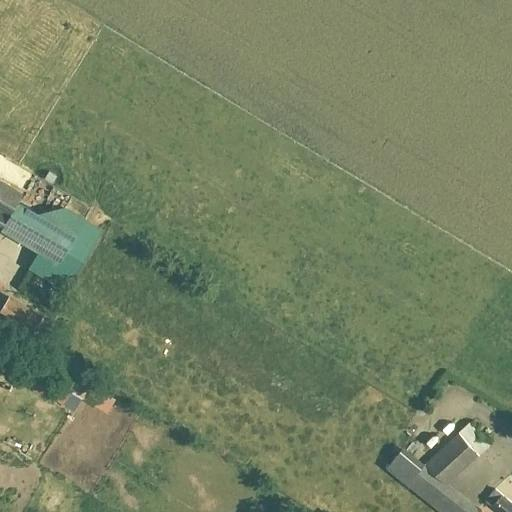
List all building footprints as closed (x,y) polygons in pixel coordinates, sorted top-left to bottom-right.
[(0,177),(0,227),(38,248),(28,266),(63,286),(97,225),(51,199),(48,205),(0,177)] [(0,317),(35,339),(50,314),(15,293),(0,317)] [(80,396),(59,384),(51,399),(72,410),(80,396)] [(388,470),(442,511),(477,511),(445,486),(489,446),(469,424),(425,466),(403,448),(388,470)] [(486,503),(498,511),(508,511),(511,508),(511,504),(495,491),(486,503)]
